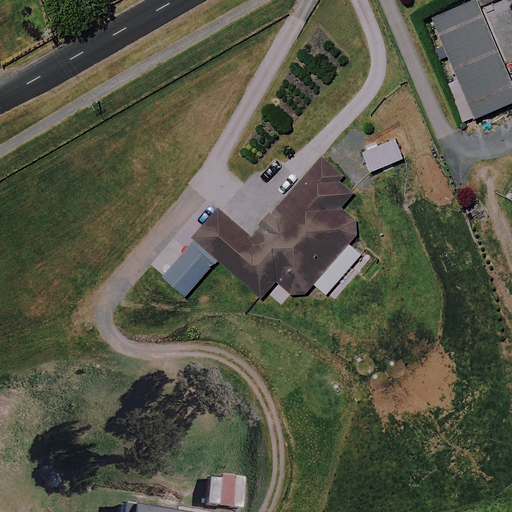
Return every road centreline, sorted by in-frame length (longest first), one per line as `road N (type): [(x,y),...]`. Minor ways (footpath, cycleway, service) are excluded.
road 1 (track): [(216,162),(111,293),(103,331),(132,350),(225,355),(256,385),(284,458),(270,511)]
road 2 (unclassified): [(180,0),(0,103)]
